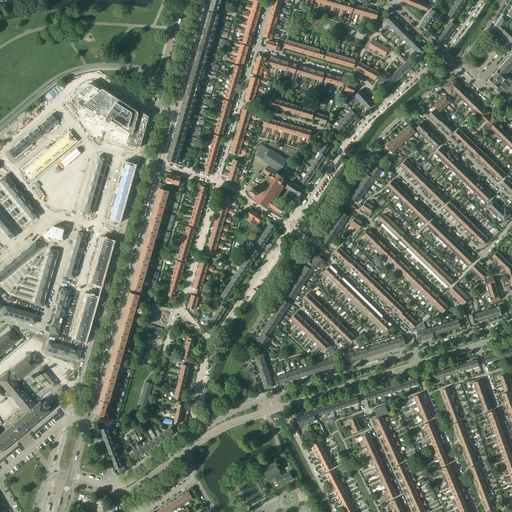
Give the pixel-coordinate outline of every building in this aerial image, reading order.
[(338,8),(341,1),(338,0),(335,0),(332,13),(334,13),(336,7),(338,8)] [(464,5),(455,0),(457,1),(454,6),(460,10),(464,5)] [(281,4),(273,2),(272,7),(286,11),(286,9),(280,7),(281,4)] [(350,3),(345,2),(341,15),(343,16),(345,10),(348,11),(350,3)] [(429,6),(421,2),(419,8),(427,11),(429,6)] [(211,3),(209,10),(218,13),(220,5),(211,3)] [(356,13),(358,14),(360,6),(356,5),(352,18),(354,19),(356,13)] [(443,12),(433,6),(428,14),(428,15),(421,25),(424,27),(425,28),(428,30),(432,23),(435,25),(443,12)] [(460,10),(454,6),(451,9),(450,9),(449,9),(457,15),(460,10)] [(260,11),(246,7),(245,8),(252,10),(251,13),(259,15),(260,11)] [(370,9),(365,8),(361,21),(363,22),(365,16),(368,16),(370,9)] [(457,15),(449,9),(449,10),(450,11),(447,15),(454,20),(457,15)] [(379,12),(374,10),(370,24),(372,24),(374,18),(377,19),(379,12)] [(279,13),(271,11),(270,16),(283,20),(284,18),(278,16),(279,13)] [(219,15),(209,12),(208,14),(209,15),(208,17),(218,20),(219,15)] [(257,19),(243,15),(243,17),(249,19),(248,21),(256,24),(257,19)] [(387,24),(383,29),(381,30),(383,31),(384,30),(394,20),(389,16),(388,18),(386,16),(383,20),(387,24)] [(502,16),(498,21),(505,26),(509,20),(502,16),(503,16),(502,16)] [(218,20),(208,17),(207,20),(207,21),(207,23),(216,26),(218,20)] [(276,22),(268,20),(267,24),(281,28),(281,26),(275,24),(276,22)] [(392,29),(397,23),(394,20),(384,30),(383,31),(385,32),(390,27),(392,29)] [(505,26),(498,21),(498,22),(497,22),(496,24),(497,24),(496,25),(495,26),(495,27),(494,27),(501,34),(507,28),(505,26)] [(450,34),(456,26),(451,22),(448,26),(447,25),(445,26),(447,28),(445,31),(450,34)] [(205,26),(205,28),(215,31),(216,26),(207,23),(206,23),(205,25),(205,26)] [(397,23),(392,29),(394,31),(390,35),(391,37),(401,27),(397,23)] [(255,28),(241,24),(240,26),(247,27),(246,30),(254,32),(255,28)] [(401,27),(391,37),(392,38),(397,33),(399,35),(404,30),(401,27)] [(204,32),(203,34),(213,36),(215,31),(205,28),(204,28),(204,31),(204,32)] [(274,30),(266,28),(265,33),(278,37),(279,35),(273,33),(274,30)] [(507,28),(501,34),(506,38),(511,31),(507,28)] [(404,30),(399,35),(401,37),(397,42),(398,43),(408,33),(404,30)] [(443,43),(450,34),(445,31),(438,39),(443,43)] [(408,33),(398,43),(399,45),(404,40),(406,42),(411,37),(408,33)] [(202,37),(202,39),(212,42),(213,36),(203,34),(202,36),(202,37)] [(294,42),(291,41),(289,49),(294,50),(298,37),(296,36),(294,42)] [(411,37),(406,42),(408,44),(403,48),(405,50),(414,40),(411,37)] [(270,42),(271,39),(268,38),(266,46),(274,48),(275,43),(270,42)] [(201,43),(200,45),(210,47),(212,42),(202,39),(201,39),(201,42),(201,43)] [(304,45),(301,44),(299,52),(303,53),(307,40),(306,39),(304,45)] [(384,56),(389,49),(372,40),(368,47),(384,56)] [(414,40),(405,50),(406,51),(411,47),(412,49),(418,43),(414,40)] [(241,46),(240,49),(247,51),(248,46),(235,42),(235,44),(241,46)] [(314,48),(311,47),(308,54),(313,56),(317,43),(315,42),(314,48)] [(418,43),(412,49),(415,51),(410,55),(412,56),(421,47),(421,46),(418,43)] [(199,48),(198,50),(209,53),(210,47),(200,45),(199,44),(198,48),(199,48)] [(421,47),(412,56),(413,58),(417,53),(422,57),(425,54),(424,53),(426,51),(421,47)] [(335,54),(331,53),(329,60),(334,62),(338,49),(337,48),(335,54)] [(197,53),(197,55),(207,58),(209,53),(198,50),(197,53)] [(345,57),(341,56),(339,63),(344,65),(348,52),(346,51),(345,57)] [(246,56),(232,52),(232,53),(238,55),(237,58),(244,60),(246,56)] [(354,60),(351,59),(349,66),(354,68),(358,54),(356,54),(354,60)] [(196,59),(195,61),(206,64),(207,58),(197,55),(196,55),(195,59),(196,59)] [(257,57),(256,60),(270,64),(270,62),(265,61),(266,58),(259,56),(259,57),(257,57)] [(403,56),(402,58),(411,68),(415,65),(410,59),(407,61),(403,56)] [(411,68),(402,58),(400,59),(404,64),(402,66),(407,71),(411,68)] [(285,61),(280,60),(276,74),(278,75),(280,69),(282,69),(285,61)] [(511,64),(507,60),(503,64),(509,70),(511,66),(511,64)] [(194,64),(194,66),(204,69),(206,64),(195,61),(194,64)] [(363,64),(359,72),(363,74),(369,63),(368,62),(366,66),(363,64)] [(407,71),(402,66),(400,67),(396,63),(395,64),(404,74),(407,71)] [(263,67),(255,64),(254,69),(267,73),(268,71),(262,69),(263,67)] [(404,74),(395,64),(393,65),(397,70),(395,72),(400,78),(404,74)] [(503,64),(499,69),(507,76),(509,74),(507,73),(509,70),(503,64)] [(193,70),(192,72),(202,75),(204,69),(194,66),(193,66),(192,70),(193,70)] [(298,74),(301,75),(303,67),(299,66),(295,78),(297,79),(298,74)] [(371,69),(367,76),(371,78),(377,67),(375,66),(373,70),(371,69)] [(377,67),(371,78),(375,80),(379,73),(377,72),(379,68),(377,67)] [(312,69),(307,68),(303,82),(305,83),(307,77),(309,77),(312,69)] [(400,78),(395,72),(393,74),(389,69),(387,70),(389,73),(397,81),(400,78)] [(495,89),(507,76),(499,69),(486,83),(495,90),(495,89)] [(320,72),(316,71),(312,85),(314,85),(316,79),(318,80),(320,72)] [(191,75),(191,77),(201,80),(202,75),(192,72),(191,72),(191,75)] [(397,81),(389,73),(388,74),(390,76),(388,78),(393,84),(397,81)] [(336,77),(332,75),(328,89),(330,89),(331,83),(334,84),(336,77)] [(393,84),(388,78),(386,80),(382,75),(380,76),(383,79),(383,80),(389,86),(389,87),(393,84)] [(511,80),(507,76),(495,89),(496,90),(501,95),(502,95),(501,96),(503,98),(504,98),(505,99),(505,100),(506,100),(507,102),(508,102),(511,97),(511,80)] [(190,81),(189,83),(199,86),(201,80),(191,77),(190,77),(189,81),(190,81)] [(449,93),(447,95),(451,99),(456,94),(462,88),(459,86),(461,85),(461,84),(454,77),(453,78),(452,79),(443,87),(449,93)] [(345,79),(341,78),(337,92),(339,92),(341,86),(343,87),(344,85),(345,82),(345,79)] [(382,92),(389,86),(383,80),(382,80),(384,83),(379,88),(382,92)] [(66,102),(66,103),(66,104),(74,112),(75,111),(76,112),(79,116),(81,118),(79,119),(89,130),(90,130),(92,127),(96,132),(93,134),(93,135),(93,136),(94,137),(95,137),(100,139),(101,139),(102,138),(103,132),(109,133),(107,140),(107,141),(108,141),(115,143),(116,141),(126,144),(126,146),(136,149),(137,149),(138,149),(138,148),(139,148),(140,143),(141,139),(142,135),(143,131),(144,127),(147,118),(147,117),(147,116),(146,116),(146,115),(119,98),(118,97),(117,97),(117,98),(116,98),(112,96),(112,95),(112,94),(112,93),(94,81),(93,81),(92,81),(91,81),(90,82),(67,101),(66,102)] [(258,84),(250,82),(249,86),(263,90),(263,88),(257,86),(258,84)] [(188,87),(188,89),(198,91),(199,86),(189,83),(188,83),(187,86),(188,87)] [(356,87),(352,85),(346,98),(348,99),(350,93),(353,94),(354,95),(355,93),(354,92),(356,87)] [(187,92),(186,94),(196,97),(198,91),(188,89),(187,88),(187,91),(187,92)] [(463,89),(462,88),(456,94),(461,99),(466,93),(465,92),(465,91),(464,89),(463,89)] [(255,93),(248,90),(246,95),(260,99),(261,97),(255,95),(255,93)] [(357,94),(355,93),(354,95),(355,95),(356,97),(353,100),(355,102),(364,93),(361,90),(357,94)] [(367,97),(364,93),(355,102),(356,103),(359,100),(361,102),(367,97)] [(466,93),(461,99),(465,102),(470,97),(466,93)] [(185,98),(185,99),(195,102),(196,97),(186,94),(185,97),(185,98)] [(451,99),(447,95),(446,94),(442,98),(448,105),(452,101),(451,99)] [(267,106),(273,108),(276,100),(270,98),(271,97),(270,97),(267,106)] [(370,100),(367,97),(361,102),(362,104),(359,107),(357,109),(359,110),(370,100)] [(470,97),(465,102),(469,106),(475,101),(470,97)] [(448,105),(442,98),(437,101),(438,102),(444,108),(448,105)] [(184,103),(183,105),(193,108),(195,102),(185,99),(184,99),(184,102),(184,103)] [(370,100),(359,110),(360,111),(362,110),(365,107),(367,110),(372,105),(371,103),(372,102),(370,100)] [(444,108),(438,102),(437,101),(433,105),(436,108),(438,111),(440,112),(444,108)] [(476,101),(475,101),(469,106),(473,111),(479,105),(478,104),(478,103),(476,101)] [(182,109),(182,110),(192,113),(193,108),(183,105),(182,108),(182,109)] [(483,105),(482,106),(481,107),(479,105),(473,111),(486,123),(491,118),(487,115),(488,114),(490,112),(483,105)] [(302,108),(297,106),(295,114),(301,116),(303,108),(304,106),(303,106),(302,108)] [(428,115),(433,120),(439,114),(437,112),(438,111),(436,108),(428,115)] [(243,109),(242,113),(256,117),(256,115),(250,114),(251,111),(243,109)] [(351,111),(347,115),(353,120),(357,115),(354,112),(350,109),(349,110),(351,111)] [(181,114),(180,116),(190,119),(192,113),(182,110),(181,110),(180,113),(181,114)] [(314,111),(308,110),(306,117),(312,119),(314,111)] [(314,120),(320,122),(323,115),(317,113),(314,120)] [(52,114),(47,118),(53,125),(54,127),(59,123),(52,114)] [(439,114),(433,120),(437,124),(438,124),(443,118),(439,114)] [(328,117),(323,115),(320,122),(326,124),(328,117)] [(353,120),(347,115),(344,118),(343,117),(342,118),(350,124),(353,120)] [(179,120),(179,121),(189,124),(190,119),(180,116),(179,119),(179,120)] [(443,118),(438,124),(441,127),(449,119),(448,117),(445,120),(443,118)] [(491,129),(497,123),(498,122),(492,117),(491,118),(486,123),(482,128),(487,133),(491,129)] [(47,118),(43,122),(49,129),(49,128),(53,125),(47,118)] [(248,120),(241,118),(239,122),(253,126),(254,124),(248,122),(248,120)] [(350,124),(342,118),(342,119),(343,120),(340,124),(346,129),(350,124)] [(273,120),(268,119),(264,133),(266,133),(268,127),(271,128),(273,120)] [(449,119),(441,127),(445,131),(451,125),(448,123),(451,120),(449,119)] [(478,127),(472,121),(471,122),(469,120),(468,121),(476,129),(478,127)] [(178,121),(177,124),(178,125),(177,127),(187,130),(189,124),(179,121),(178,121)] [(281,122),(277,121),(273,135),(275,136),(277,129),(279,130),(281,122)] [(43,122),(38,125),(44,132),(46,134),(50,130),(49,128),(49,129),(43,122)] [(421,123),(414,130),(416,133),(418,131),(420,133),(426,127),(421,123)] [(501,127),(497,123),(491,129),(495,133),(501,127)] [(290,125),(286,124),(282,138),(284,138),(285,132),(288,133),(290,125)] [(346,129),(340,124),(336,127),(336,128),(342,133),(346,129)] [(451,125),(445,131),(449,135),(457,126),(455,124),(453,127),(451,125)] [(38,125),(34,129),(40,136),(44,132),(38,125)] [(414,130),(410,126),(409,125),(405,129),(406,129),(411,135),(414,133),(415,134),(416,133),(414,130)] [(299,128),(294,126),(290,140),(292,141),(294,135),(297,135),(299,128)] [(176,131),(176,132),(185,135),(187,130),(177,127),(176,129),(176,131)] [(245,131),(246,129),(238,127),(237,131),(251,135),(251,133),(249,132),(245,131)] [(430,131),(426,127),(420,133),(425,137),(430,132),(430,131)] [(505,131),(501,127),(495,133),(499,137),(505,131)] [(452,135),(456,138),(463,132),(459,128),(452,135)] [(34,129),(30,133),(35,140),(40,136),(34,129)] [(308,130),(303,129),(299,143),(301,143),(303,137),(305,138),(308,130)] [(411,135),(406,129),(405,129),(402,132),(402,133),(409,140),(410,138),(409,137),(411,135)] [(505,131),(499,137),(503,141),(508,135),(505,131)] [(175,136),(174,138),(184,141),(185,135),(176,132),(175,132),(174,135),(175,136)] [(409,140),(402,133),(402,132),(398,135),(398,136),(404,142),(406,140),(408,143),(410,142),(409,140)] [(430,132),(425,137),(426,139),(425,140),(427,142),(434,135),(430,132)] [(463,132),(456,138),(460,142),(467,136),(463,132)] [(30,133),(25,136),(31,143),(35,140),(30,133)] [(68,134),(64,138),(69,145),(74,141),(68,134)] [(243,137),(236,135),(234,139),(248,143),(249,141),(243,140),(243,137)] [(404,142),(398,136),(398,135),(394,139),(395,140),(403,149),(404,147),(401,144),(404,142)] [(437,139),(434,135),(427,142),(429,143),(430,142),(432,144),(437,139)] [(511,138),(508,135),(503,141),(506,144),(511,138)] [(25,136),(21,140),(28,149),(33,145),(31,143),(25,136)] [(467,136),(460,142),(464,146),(470,139),(467,136)] [(64,138),(59,141),(65,148),(69,145),(64,138)] [(173,142),(172,143),(182,146),(184,141),(174,138),(173,138),(173,140),(173,142)] [(403,149),(395,140),(394,139),(390,142),(391,143),(396,149),(398,147),(401,150),(403,149)] [(441,142),(437,139),(432,144),(434,146),(433,147),(435,149),(441,142)] [(470,139),(464,146),(467,149),(474,143),(470,139)] [(21,140),(17,144),(24,152),(28,149),(21,140)] [(59,141),(55,145),(61,152),(65,148),(59,141)] [(319,152),(320,153),(324,155),(330,146),(325,143),(323,142),(319,148),(321,149),(319,152)] [(396,149),(391,143),(390,142),(386,146),(387,147),(393,154),(395,152),(394,151),(396,149)] [(171,147),(171,149),(181,152),(182,146),(172,143),(171,146),(171,147)] [(474,143),(467,149),(472,153),(478,147),(474,143)] [(17,144),(12,147),(20,156),(24,152),(17,144)] [(241,146),(233,144),(232,148),(246,152),(246,150),(240,148),(241,146)] [(55,145),(51,149),(56,156),(61,152),(55,145)] [(262,161),(280,172),(281,171),(283,173),(284,170),(285,171),(288,166),(288,165),(289,163),(287,161),(288,161),(270,149),(269,150),(262,145),(256,155),(263,160),(262,161)] [(12,147),(8,151),(15,160),(20,156),(12,147)] [(434,154),(438,157),(444,151),(440,147),(434,154)] [(478,147),(472,153),(475,156),(475,157),(474,157),(475,157),(478,154),(482,150),(478,147)] [(51,149),(46,152),(52,159),(56,156),(51,149)] [(169,154),(179,157),(181,152),(171,149),(170,149),(170,151),(170,152),(169,154)] [(478,156),(478,157),(476,159),(477,159),(480,162),(487,155),(483,152),(482,150),(478,154),(478,155),(478,156)] [(444,151),(438,157),(442,161),(448,154),(444,151)] [(46,152),(42,156),(48,163),(52,159),(46,152)] [(315,158),(314,160),(320,163),(325,156),(324,155),(320,153),(317,159),(315,158)] [(167,160),(168,160),(168,161),(168,162),(169,162),(176,164),(176,163),(178,163),(179,157),(169,154),(169,155),(168,160),(167,160)] [(448,154),(442,161),(445,164),(451,158),(448,154)] [(487,155),(480,162),(484,166),(491,159),(487,155)] [(42,156),(38,160),(43,167),(48,163),(42,156)] [(99,156),(97,162),(106,164),(108,158),(99,156)] [(455,161),(451,158),(445,164),(449,168),(455,161)] [(400,166),(404,169),(412,161),(410,159),(408,162),(406,160),(400,166)] [(491,159),(484,166),(488,169),(495,163),(491,159)] [(38,160),(33,163),(39,170),(43,167),(38,160)] [(234,160),(232,166),(239,168),(241,162),(234,160)] [(315,162),(311,168),(315,171),(320,163),(314,160),(314,161),(315,162)] [(412,161),(404,169),(407,173),(413,167),(411,165),(414,162),(412,161)] [(455,161),(449,168),(452,171),(458,165),(455,161)] [(33,163),(29,167),(35,174),(39,170),(33,163)] [(106,211),(105,211),(110,212),(109,218),(118,221),(133,168),(133,166),(124,163),(123,169),(118,168),(116,174),(121,176),(117,188),(112,186),(111,192),(111,193),(116,194),(112,206),(107,204),(107,205),(106,211)] [(214,165),(206,163),(205,168),(206,168),(205,173),(211,175),(214,165)] [(495,163),(488,169),(492,173),(498,166),(495,163)] [(382,171),(375,166),(374,165),(371,170),(372,171),(379,176),(382,171)] [(462,168),(458,165),(452,171),(456,175),(462,168)] [(239,168),(232,166),(230,173),(237,175),(239,168)] [(413,167),(407,173),(411,176),(419,167),(417,166),(415,169),(413,167)] [(498,166),(492,173),(496,177),(502,170),(498,166)] [(29,167),(24,171),(30,178),(35,174),(29,167)] [(273,202),(283,186),(287,181),(283,178),(284,178),(275,172),(275,173),(266,167),(263,172),(268,176),(257,191),(252,188),(250,192),(252,194),(250,196),(271,210),(273,208),(279,212),(282,207),(273,202)] [(419,167),(411,176),(414,179),(420,173),(418,172),(420,169),(419,167)] [(311,168),(306,175),(311,178),(315,171),(311,168)] [(462,168),(456,175),(459,178),(466,172),(462,168)] [(58,169),(47,177),(51,182),(62,174),(58,169)] [(379,176),(372,171),(371,170),(368,175),(369,175),(369,176),(373,179),(375,180),(379,176)] [(502,170),(496,177),(499,180),(506,174),(502,170)] [(420,173),(414,179),(418,183),(426,174),(424,172),(421,175),(420,173)] [(469,175),(466,172),(459,178),(463,182),(469,175)] [(237,175),(230,173),(228,179),(235,181),(237,175)] [(174,176),(168,174),(165,183),(172,185),(174,176)] [(367,174),(363,179),(370,183),(373,179),(369,176),(369,175),(368,175),(367,174)] [(426,174),(418,183),(421,186),(427,180),(425,178),(427,175),(426,174)] [(5,175),(0,179),(0,182),(2,185),(9,179),(5,175)] [(306,185),(311,178),(306,175),(301,182),(306,185)] [(473,179),(469,175),(463,182),(467,185),(473,179)] [(181,177),(177,176),(174,176),(172,185),(178,187),(181,177)] [(500,184),(504,188),(510,181),(506,177),(500,184)] [(9,179),(2,185),(6,190),(13,184),(9,179)] [(363,179),(360,183),(367,188),(370,183),(363,179)] [(427,180),(421,186),(424,189),(433,181),(431,179),(428,182),(427,180)] [(473,179),(467,185),(470,189),(477,182),(473,179)] [(298,187),(290,181),(289,182),(287,181),(283,186),(296,194),(295,196),(298,198),(299,196),(304,188),(299,185),(298,187)] [(389,188),(390,190),(396,184),(392,181),(384,189),(386,191),(389,188)] [(433,181),(424,189),(428,193),(433,187),(431,185),(434,182),(433,181)] [(477,182),(470,189),(474,192),(480,186),(477,182)] [(360,183),(357,188),(364,193),(367,188),(360,183)] [(13,184),(6,190),(10,194),(17,188),(13,184)] [(396,184),(390,190),(392,192),(390,194),(391,196),(399,187),(396,184)] [(160,186),(158,195),(158,196),(167,199),(169,191),(164,190),(164,187),(160,186)] [(433,187),(428,193),(431,196),(440,187),(438,186),(435,189),(433,187)] [(480,186),(474,192),(477,196),(484,189),(480,186)] [(399,187),(391,196),(393,197),(395,195),(397,196),(403,191),(399,187)] [(440,187),(431,196),(435,199),(440,194),(438,192),(441,189),(440,187)] [(17,188),(10,194),(13,198),(20,192),(17,188)] [(357,188),(354,193),(361,198),(364,193),(357,188)] [(487,193),(484,189),(477,196),(481,199),(487,193)] [(403,191),(397,196),(399,198),(396,201),(398,203),(406,194),(403,191)] [(20,192),(13,198),(17,203),(24,197),(20,192)] [(440,194),(435,199),(438,203),(446,194),(445,192),(442,195),(440,194)] [(354,193),(351,198),(358,203),(361,198),(354,193)] [(487,193),(481,199),(485,203),(491,196),(487,193)] [(406,194),(398,203),(400,204),(402,201),(404,203),(410,197),(406,194)] [(446,194),(438,203),(442,206),(447,200),(445,198),(448,196),(446,194)] [(223,195),(222,200),(236,204),(236,202),(230,200),(231,197),(223,195)] [(158,196),(157,198),(155,203),(165,206),(167,199),(158,196)] [(24,197),(17,203),(21,207),(28,201),(24,197)] [(413,201),(410,197),(404,203),(406,205),(403,208),(405,209),(413,201)] [(488,208),(489,210),(496,203),(492,199),(486,205),(489,207),(488,208)] [(361,208),(365,211),(372,201),(370,200),(368,203),(366,202),(361,208)] [(28,201),(21,207),(24,211),(31,206),(28,201)] [(372,201),(365,211),(369,214),(374,207),(372,206),(374,202),(372,201)] [(413,201),(405,209),(407,211),(409,208),(411,210),(417,204),(413,201)] [(444,208),(447,211),(454,205),(450,201),(444,208)] [(155,203),(154,207),(153,210),(163,213),(165,206),(155,203)] [(496,203),(489,210),(493,214),(499,207),(496,203)] [(228,206),(220,204),(219,208),(233,212),(234,210),(227,208),(228,206)] [(420,207),(417,204),(411,210),(413,212),(410,214),(412,216),(420,207)] [(454,205),(447,211),(451,215),(457,208),(454,205)] [(31,206),(24,211),(28,216),(35,210),(31,206)] [(85,206),(83,211),(92,214),(94,208),(85,206)] [(424,211),(420,207),(412,216),(413,218),(416,215),(418,216),(424,211)] [(503,210),(499,207),(493,214),(497,217),(498,216),(502,212),(503,210)] [(457,208),(451,215),(454,218),(461,211),(457,208)] [(505,208),(503,210),(502,212),(508,218),(511,214),(505,208)] [(35,210),(28,216),(32,220),(39,214),(35,210)] [(153,210),(151,217),(161,220),(163,213),(153,210)] [(257,214),(255,212),(255,213),(250,210),(247,215),(249,216),(247,220),(256,226),(262,217),(257,214)] [(427,214),(424,211),(418,216),(420,218),(417,221),(419,223),(427,214)] [(461,211),(454,218),(458,222),(464,215),(461,211)] [(341,212),(338,216),(345,221),(348,216),(341,212)] [(508,218),(502,212),(498,216),(504,222),(508,218)] [(225,215),(218,213),(217,217),(230,221),(231,219),(225,217),(225,215)] [(378,220),(382,223),(390,215),(389,213),(386,216),(384,214),(378,220)] [(431,218),(427,214),(419,223),(420,224),(423,221),(425,223),(431,218)] [(390,215),(382,223),(385,227),(391,221),(389,219),(392,216),(390,215)] [(464,215),(458,222),(461,225),(468,218),(464,215)] [(338,216),(335,221),(342,226),(345,221),(338,216)] [(151,217),(150,224),(159,227),(161,220),(151,217)] [(350,225),(354,228),(359,220),(355,217),(350,225)] [(468,218),(461,225),(464,228),(471,221),(468,218)] [(426,226),(430,230),(436,223),(433,219),(426,226)] [(5,220),(0,224),(0,227),(2,230),(9,224),(5,220)] [(363,223),(359,220),(354,228),(358,231),(363,223)] [(391,221),(385,227),(389,230),(397,221),(396,220),(393,223),(391,221)] [(223,223),(215,221),(214,225),(228,229),(229,228),(222,226),(223,223)] [(335,221),(332,226),(339,231),(342,226),(335,221)] [(397,221),(389,230),(392,233),(398,228),(396,226),(399,223),(397,221)] [(471,221),(464,228),(468,231),(475,225),(471,221)] [(274,232),(277,227),(270,223),(268,222),(267,223),(269,223),(268,224),(269,225),(267,228),(274,232)] [(436,223),(430,230),(433,233),(440,226),(436,223)] [(9,224),(2,230),(6,234),(13,229),(9,224)] [(150,224),(149,227),(147,231),(157,234),(159,227),(150,224)] [(475,225),(468,231),(471,235),(478,228),(475,225)] [(52,226),(43,234),(49,241),(53,238),(61,240),(64,230),(64,229),(64,228),(63,228),(56,226),(55,226),(55,227),(54,226),(53,226),(52,226)] [(332,226),(329,230),(336,235),(339,231),(332,226)] [(443,229),(440,226),(433,233),(436,236),(443,229)] [(398,228),(392,233),(396,237),(404,228),(403,227),(400,229),(398,228)] [(274,232),(267,228),(264,232),(263,231),(262,232),(270,237),(274,232)] [(404,228),(396,237),(399,240),(405,234),(403,232),(406,230),(404,228)] [(478,228),(471,235),(475,238),(481,231),(478,228)] [(13,229),(6,234),(10,239),(16,233),(13,229)] [(443,229),(436,236),(440,240),(446,233),(443,229)] [(220,232),(213,230),(212,234),(225,238),(226,236),(220,234),(220,232)] [(329,230),(326,235),(333,240),(336,235),(329,230)] [(364,242),(365,241),(373,233),(369,230),(363,235),(365,237),(363,240),(364,242)] [(147,231),(146,236),(145,239),(155,242),(157,234),(147,231)] [(481,231),(475,238),(478,241),(485,235),(481,231)] [(77,232),(76,238),(84,240),(86,234),(77,232)] [(270,237),(262,232),(263,233),(260,238),(267,242),(270,237)] [(373,233),(365,241),(367,242),(368,240),(370,242),(376,236),(373,233)] [(450,236),(446,233),(440,240),(443,243),(450,236)] [(405,234),(399,240),(403,243),(410,236),(408,235),(407,236),(405,234)] [(322,240),(329,245),(333,240),(326,235),(322,240)] [(485,235),(478,241),(482,245),(488,238),(485,235)] [(379,240),(376,236),(370,242),(372,244),(371,246),(372,247),(379,240)] [(410,236),(403,243),(406,247),(412,241),(410,239),(411,237),(410,236)] [(450,236),(443,243),(447,246),(453,240),(450,236)] [(218,241),(210,238),(209,243),(223,247),(223,245),(217,243),(218,241)] [(267,242),(260,238),(257,242),(260,244),(258,247),(260,248),(262,245),(264,247),(267,242)] [(88,274),(93,275),(90,284),(96,285),(99,286),(112,242),(103,239),(101,247),(96,246),(94,252),(99,254),(94,269),(89,268),(88,274)] [(145,239),(143,246),(153,249),(155,242),(145,239)] [(35,240),(31,244),(37,251),(41,247),(35,240)] [(372,247),(371,248),(373,250),(375,247),(377,249),(383,243),(379,240),(372,247)] [(412,241),(406,247),(410,250),(418,241),(416,240),(414,243),(412,241)] [(453,240),(447,246),(450,250),(457,243),(453,240)] [(418,241),(410,250),(413,253),(419,248),(417,246),(420,243),(418,241)] [(383,243),(377,249),(379,251),(376,254),(378,255),(379,254),(386,247),(383,244),(383,243)] [(457,243),(450,250),(454,253),(460,246),(457,243)] [(31,244),(26,248),(32,255),(37,251),(31,244)] [(334,253),(337,257),(343,251),(341,249),(344,246),(342,245),(334,253)] [(143,246),(141,253),(151,256),(153,249),(143,246)] [(253,248),(250,252),(256,257),(260,252),(258,251),(260,248),(258,247),(257,246),(255,249),(253,248)] [(460,246),(454,253),(457,256),(464,250),(460,246)] [(215,249),(208,247),(207,251),(218,255),(220,255),(221,254),(219,253),(215,252),(215,249)] [(386,247),(379,254),(380,256),(382,254),(384,256),(389,250),(386,247)] [(419,248),(413,253),(416,257),(425,248),(423,247),(420,249),(419,248)] [(26,248),(22,252),(28,258),(32,255),(26,248)] [(425,248),(416,257),(420,260),(426,254),(424,252),(426,250),(425,248)] [(49,249),(48,255),(56,257),(58,251),(52,250),(50,249),(49,249)] [(343,251),(337,257),(340,260),(349,251),(347,250),(344,252),(343,251)] [(393,254),(389,250),(384,256),(386,258),(383,261),(385,262),(393,254)] [(464,250),(457,256),(461,260),(467,253),(464,250)] [(492,257),(495,261),(504,252),(502,250),(499,253),(497,251),(492,257)] [(349,251),(340,260),(344,263),(349,257),(348,256),(350,253),(349,251)] [(22,252),(18,255),(23,262),(28,258),(22,252)] [(256,257),(250,252),(247,257),(246,256),(245,256),(253,262),(256,257)] [(504,252),(495,261),(499,264),(504,258),(502,256),(505,253),(504,252)] [(141,253),(141,255),(139,260),(149,263),(151,256),(141,253)] [(426,254),(420,260),(424,263),(432,255),(430,253),(427,256),(426,254)] [(467,253),(461,260),(464,263),(471,256),(467,253)] [(393,254),(385,262),(386,264),(389,261),(391,262),(396,257),(393,254)] [(18,255),(13,259),(19,266),(23,262),(18,255)] [(318,255),(312,261),(314,263),(314,264),(317,266),(323,260),(318,255)] [(432,255),(424,263),(427,267),(433,261),(431,259),(433,256),(432,255)] [(253,262),(245,256),(245,257),(246,258),(244,262),(250,266),(253,262)] [(349,257),(344,263),(347,266),(348,265),(355,258),(355,257),(354,256),(351,259),(349,257)] [(471,256),(464,263),(468,266),(474,260),(471,256)] [(355,258),(348,265),(351,269),(356,263),(355,261),(357,258),(356,257),(355,257),(355,258)] [(396,257),(391,262),(393,265),(391,266),(393,267),(400,260),(396,257)] [(504,258),(499,264),(502,267),(510,258),(509,257),(506,260),(504,258)] [(510,258),(502,267),(506,270),(511,266),(511,265),(509,263),(511,260),(510,258)] [(13,259),(9,263),(15,269),(19,266),(13,259)] [(139,260),(138,265),(137,267),(147,270),(149,263),(139,260)] [(314,263),(312,261),(311,260),(307,263),(308,264),(306,266),(312,270),(317,266),(314,264),(314,263)] [(323,260),(317,266),(320,269),(321,268),(322,270),(326,265),(325,264),(326,263),(323,260)] [(393,267),(391,269),(393,270),(396,267),(398,269),(403,264),(400,260),(393,267)] [(433,261),(427,267),(430,270),(439,262),(437,260),(434,263),(433,261)] [(201,261),(199,266),(213,270),(214,268),(208,266),(208,263),(201,261)] [(356,263),(351,269),(354,272),(362,263),(361,261),(358,264),(356,263)] [(250,266),(244,262),(241,266),(239,265),(239,266),(247,271),(250,266)] [(439,262),(430,270),(434,274),(440,268),(438,266),(440,263),(439,262)] [(9,263),(5,266),(10,273),(15,269),(9,263)] [(362,263),(354,272),(357,275),(363,269),(361,267),(364,264),(362,263)] [(472,271),(474,273),(480,267),(476,263),(468,272),(470,273),(472,271)] [(403,264),(398,269),(400,271),(397,274),(399,276),(407,267),(403,264)] [(5,266),(0,270),(6,277),(10,273),(5,266)] [(247,271),(239,266),(238,267),(240,268),(237,272),(244,276),(247,271)] [(305,266),(302,270),(309,275),(312,270),(306,266),(305,266)] [(323,277),(324,278),(333,269),(329,266),(324,272),(325,274),(323,277)] [(137,267),(135,274),(145,277),(147,270),(137,267)] [(407,267),(399,276),(400,277),(403,274),(405,276),(410,270),(407,267)] [(440,268),(434,274),(437,277),(446,268),(444,267),(441,269),(440,268)] [(483,270),(480,267),(474,273),(476,274),(473,277),(475,279),(483,270)] [(363,269),(357,275),(361,278),(369,269),(367,268),(364,271),(363,269)] [(446,268),(437,277),(441,280),(446,274),(444,273),(447,270),(446,268)] [(336,273),(333,269),(324,278),(326,280),(329,277),(330,278),(336,273)] [(369,269),(361,278),(364,281),(369,275),(368,274),(370,271),(369,269)] [(205,275),(206,272),(198,270),(197,274),(211,278),(211,276),(205,275)] [(302,270),(299,275),(306,280),(309,275),(302,270)] [(410,270),(405,276),(406,278),(404,281),(405,282),(414,274),(410,270)] [(487,274),(483,270),(475,279),(476,280),(479,277),(481,279),(487,274)] [(67,271),(65,276),(74,279),(75,273),(67,271)] [(244,276),(237,272),(234,276),(233,275),(232,276),(240,281),(244,276)] [(339,276),(336,273),(330,278),(332,280),(329,283),(331,285),(339,276)] [(446,274),(441,280),(444,284),(453,275),(451,273),(448,276),(446,274)] [(135,274),(133,281),(133,282),(143,285),(145,277),(135,274)] [(369,275),(364,281),(367,284),(375,275),(374,274),(371,277),(369,275)] [(414,274),(405,282),(407,284),(410,281),(412,283),(417,277),(414,274)] [(299,275),(296,279),(303,284),(306,280),(299,275)] [(375,275),(367,284),(370,287),(376,282),(374,280),(377,277),(375,275)] [(453,275),(444,284),(448,287),(453,281),(451,279),(454,276),(453,275)] [(240,281),(232,276),(233,277),(230,281),(237,286),(240,281)] [(339,276),(331,285),(332,286),(335,283),(337,285),(342,279),(339,276)] [(417,277),(412,283),(413,284),(411,287),(412,289),(421,280),(417,277)] [(194,283),(206,286),(208,287),(209,285),(206,284),(202,283),(203,281),(196,278),(194,283)] [(486,286),(495,284),(493,278),(485,281),(486,286)] [(296,279),(293,284),(300,289),(303,284),(296,279)] [(342,279),(337,285),(338,286),(336,289),(337,291),(346,282),(342,279)] [(376,282),(370,287),(373,290),(382,282),(380,280),(377,283),(376,282)] [(421,280),(412,289),(414,290),(417,287),(419,289),(424,284),(421,280)] [(237,286),(230,281),(228,286),(226,285),(234,291),(237,286)] [(133,282),(133,284),(131,289),(141,292),(143,285),(133,282)] [(346,282),(337,291),(339,292),(342,289),(343,291),(349,285),(346,282)] [(382,282),(373,290),(377,294),(382,288),(381,286),(383,283),(382,282)] [(293,284),(290,289),(297,294),(300,289),(293,284)] [(424,284),(419,289),(420,291),(418,294),(419,296),(428,287),(424,284)] [(449,291),(453,294),(461,286),(460,284),(457,287),(455,285),(449,291)] [(234,291),(226,285),(225,286),(227,287),(224,291),(231,296),(234,291)] [(349,285),(343,291),(345,293),(342,295),(344,297),(352,288),(349,285)] [(382,288),(377,294),(380,297),(388,288),(387,286),(384,289),(382,288)] [(461,286),(453,294),(456,298),(462,292),(460,290),(463,287),(461,286)] [(428,287),(419,296),(421,297),(424,294),(425,296),(431,290),(428,287)] [(62,288),(60,294),(70,297),(72,291),(62,288)] [(352,288),(344,297),(345,299),(348,296),(350,297),(355,292),(352,288)] [(388,288),(380,297),(383,300),(389,294),(387,292),(390,290),(388,288)] [(286,294),(293,299),(297,294),(290,289),(286,294)] [(431,290),(425,296),(427,298),(425,300),(426,302),(435,293),(431,290)] [(227,301),(231,296),(224,291),(221,295),(220,294),(219,295),(221,296),(227,301)] [(462,292),(456,298),(460,301),(468,292),(467,291),(464,294),(462,292)] [(130,292),(129,297),(128,299),(138,302),(140,295),(130,292)] [(303,299),(306,302),(313,295),(310,292),(303,299)] [(355,292),(350,297),(351,299),(349,302),(350,303),(359,295),(355,292)] [(468,292),(460,301),(463,305),(469,299),(467,297),(470,294),(468,292)] [(389,294),(383,300),(386,303),(395,294),(393,293),(390,296),(389,294)] [(435,293),(426,302),(428,303),(431,301),(433,303),(438,297),(435,293)] [(60,294),(58,299),(67,302),(69,302),(71,297),(70,297),(60,294)] [(192,294),(190,301),(197,303),(199,297),(194,295),(192,294)] [(395,294),(386,303),(390,306),(395,300),(394,299),(396,296),(395,294)] [(498,294),(490,297),(491,302),(500,300),(498,294)] [(72,330),(77,332),(74,340),(78,341),(84,342),(96,298),(95,298),(92,297),(87,295),(85,303),(80,302),(78,308),(83,310),(79,325),(74,324),(73,324),(72,330)] [(313,295),(306,302),(310,305),(316,298),(313,295)] [(359,295),(350,303),(352,305),(355,302),(356,304),(362,298),(359,295)] [(438,297),(433,303),(434,304),(432,307),(433,309),(442,300),(438,297)] [(35,298),(34,304),(40,306),(42,307),(42,306),(44,301),(35,298)] [(316,298),(310,305),(313,308),(320,302),(316,298)] [(362,298),(356,304),(358,305),(355,308),(357,310),(365,301),(362,298)] [(128,299),(128,300),(126,307),(136,309),(138,302),(128,299)] [(283,299),(280,304),(287,309),(290,304),(283,299)] [(395,300),(390,306),(393,309),(401,301),(400,299),(397,302),(395,300)] [(445,303),(442,300),(433,309),(435,310),(438,307),(440,309),(445,303)] [(188,308),(195,310),(197,303),(190,301),(188,308)] [(365,301),(357,310),(358,311),(361,308),(363,310),(368,304),(365,301)] [(401,301),(393,309),(396,312),(402,307),(400,305),(403,302),(401,301)] [(320,302),(313,308),(316,311),(323,305),(320,302)] [(449,307),(445,303),(440,309),(441,311),(439,314),(440,315),(449,307)] [(280,304),(277,309),(284,313),(287,309),(280,304)] [(368,304),(363,310),(364,311),(362,314),(363,316),(372,307),(368,304)] [(57,305),(55,310),(64,313),(66,313),(67,308),(67,307),(66,307),(65,307),(57,305)] [(224,306),(222,305),(217,312),(222,315),(226,308),(224,306)] [(323,305),(316,311),(320,315),(326,308),(323,305)] [(402,307),(396,312),(399,315),(399,316),(407,308),(408,307),(406,305),(403,308),(402,307)] [(502,305),(496,307),(499,315),(498,315),(499,315),(504,314),(503,308),(502,305)] [(7,316),(9,307),(4,306),(1,314),(7,316)] [(126,307),(124,314),(134,317),(136,309),(126,307)] [(372,307),(363,316),(365,317),(367,314),(369,316),(375,310),(372,307)] [(326,308),(320,315),(323,318),(329,311),(326,308)] [(399,316),(399,315),(398,316),(402,319),(407,313),(406,312),(409,309),(407,308),(399,316)] [(15,309),(12,317),(18,319),(20,310),(15,309)] [(277,309),(273,314),(280,318),(284,313),(277,309)] [(491,309),(485,311),(488,319),(493,317),(491,309)] [(375,310),(369,316),(371,318),(368,320),(370,322),(378,314),(375,310)] [(329,311),(323,318),(326,321),(332,314),(329,311)] [(217,312),(212,319),(217,322),(222,315),(217,312)] [(407,313),(402,319),(405,322),(413,314),(412,312),(409,315),(407,313)] [(480,312),(475,314),(477,322),(483,320),(480,312)] [(34,324),(37,315),(31,313),(29,322),(34,324)] [(290,323),(291,325),(300,316),(296,313),(291,319),(293,320),(290,323)] [(124,314),(123,316),(122,321),(132,324),(134,317),(124,314)] [(273,314),(270,318),(277,323),(280,318),(273,314)] [(332,314),(326,321),(329,324),(336,317),(332,314)] [(378,314),(370,322),(371,324),(374,321),(376,323),(381,317),(378,314)] [(413,314),(405,322),(408,326),(414,320),(412,318),(415,315),(413,314)] [(477,322),(475,314),(469,316),(472,324),(477,322)] [(300,316),(291,325),(293,326),(296,323),(297,325),(303,319),(300,316)] [(336,317),(329,324),(332,327),(339,320),(336,317)] [(381,317),(376,323),(377,324),(374,327),(376,328),(384,320),(381,317)] [(270,318),(267,323),(274,328),(277,323),(270,318)] [(414,320),(408,326),(412,329),(420,320),(418,318),(416,321),(414,320)] [(212,329),(217,322),(212,319),(207,326),(212,329)] [(303,319),(297,325),(299,327),(296,329),(298,331),(306,323),(303,319)] [(456,320),(453,321),(455,329),(461,327),(458,319),(455,319),(456,320)] [(339,320),(332,327),(336,330),(342,324),(339,320)] [(388,323),(384,320),(376,328),(378,330),(380,327),(382,329),(388,323)] [(52,321),(51,327),(59,329),(62,330),(64,324),(61,324),(52,321)] [(122,321),(121,326),(120,328),(130,331),(132,324),(122,321)] [(426,339),(428,338),(426,329),(423,322),(416,328),(417,331),(420,341),(424,340),(426,340),(426,339)] [(448,322),(442,324),(444,332),(450,330),(448,322)] [(267,323),(264,328),(271,332),(274,328),(267,323)] [(306,323),(298,331),(299,333),(302,330),(304,331),(310,326),(306,323)] [(391,326),(388,323),(382,329),(384,330),(381,333),(383,335),(391,326)] [(342,324),(336,330),(339,333),(345,327),(342,324)] [(310,326),(304,331),(306,333),(303,336),(304,337),(313,329),(310,326)] [(51,327),(49,332),(50,333),(58,335),(59,329),(51,327)] [(345,327),(339,333),(342,336),(349,330),(345,327)] [(120,328),(118,336),(128,338),(130,331),(120,328)] [(147,328),(146,332),(161,336),(162,332),(147,328)] [(262,333),(263,334),(268,337),(271,332),(264,328),(261,332),(262,333)] [(431,328),(426,329),(428,338),(430,338),(431,338),(433,338),(433,337),(434,337),(434,336),(431,328)] [(313,329),(304,337),(306,339),(309,336),(310,338),(316,332),(313,329)] [(349,330),(342,336),(345,340),(352,333),(349,330)] [(0,355),(18,340),(11,331),(0,339),(0,355)] [(316,332),(310,338),(312,339),(309,342),(311,344),(319,335),(316,332)] [(268,337),(263,334),(262,333),(259,338),(260,338),(267,343),(270,338),(268,337)] [(352,333),(345,340),(349,343),(355,336),(352,333)] [(398,348),(395,339),(395,336),(394,334),(389,336),(390,338),(389,338),(392,349),(394,348),(395,349),(398,348)] [(319,335),(311,344),(312,345),(315,342),(317,344),(323,338),(319,335)] [(118,336),(116,342),(116,343),(125,346),(128,338),(118,336)] [(403,336),(395,339),(398,348),(403,346),(403,345),(406,344),(405,343),(407,343),(405,337),(403,338),(403,336)] [(184,345),(193,348),(195,339),(188,337),(187,340),(186,345),(184,345)] [(267,343),(260,338),(259,338),(256,343),(255,348),(259,349),(260,345),(264,348),(267,343)] [(326,341),(323,338),(317,344),(318,345),(316,348),(317,350),(326,341)] [(388,338),(384,340),(387,350),(392,349),(389,338),(388,338)] [(48,340),(45,350),(51,352),(53,343),(54,343),(54,342),(54,341),(48,340)] [(382,340),(378,341),(382,352),(387,350),(384,340),(382,340)] [(329,344),(326,341),(317,350),(319,351),(322,348),(323,350),(329,344)] [(378,341),(373,343),(376,354),(382,352),(378,341)] [(125,346),(116,343),(114,350),(124,353),(125,346)] [(373,343),(368,345),(371,355),(376,354),(373,343)] [(17,345),(11,349),(15,354),(20,350),(17,345)] [(64,346),(62,355),(67,357),(70,348),(71,346),(70,346),(65,345),(64,346)] [(184,345),(184,346),(185,347),(184,352),(192,354),(193,348),(184,345)] [(371,355),(368,345),(362,346),(366,357),(371,355)] [(326,351),(328,358),(328,360),(329,360),(331,368),(331,369),(337,367),(336,366),(338,365),(333,348),(331,346),(326,351)] [(366,357),(362,346),(357,348),(360,359),(366,357)] [(360,359),(357,348),(351,350),(352,351),(355,361),(358,360),(358,359),(360,359)] [(75,349),(73,358),(79,360),(81,351),(75,349)] [(114,350),(113,355),(112,357),(121,360),(124,353),(114,350)] [(352,351),(344,353),(347,363),(349,362),(350,363),(355,361),(352,351)] [(184,352),(182,357),(185,358),(184,361),(187,362),(188,359),(190,359),(192,354),(184,352)] [(0,434),(0,451),(16,438),(17,438),(17,437),(20,434),(24,431),(25,431),(25,430),(48,411),(46,408),(49,406),(45,401),(42,403),(40,401),(35,405),(16,383),(39,364),(37,361),(39,359),(35,354),(32,356),(30,354),(8,373),(7,372),(0,377),(0,383),(14,400),(12,402),(22,414),(24,412),(25,413),(17,420),(16,420),(16,421),(8,427),(7,427),(7,428),(0,434)] [(255,359),(256,362),(264,360),(263,354),(258,355),(255,356),(255,357),(255,358),(255,359)] [(112,357),(110,364),(119,367),(121,360),(112,357)] [(477,360),(470,362),(472,368),(479,366),(477,360)] [(187,362),(184,361),(183,364),(182,364),(181,369),(179,369),(189,372),(190,366),(186,365),(187,362)] [(323,361),(318,363),(320,371),(326,369),(323,361)] [(470,362),(462,364),(464,370),(472,368),(470,362)] [(110,364),(108,371),(117,374),(119,367),(110,364)] [(462,364),(455,366),(457,373),(464,370),(462,364)] [(312,365),(307,367),(309,375),(315,373),(312,365)] [(455,366),(448,369),(450,375),(457,373),(455,366)] [(57,384),(42,367),(39,370),(54,387),(57,384)] [(189,372),(179,369),(179,370),(181,371),(179,375),(187,377),(189,372)] [(448,369),(441,371),(443,377),(450,375),(448,369)] [(268,370),(260,373),(261,375),(260,376),(261,377),(261,378),(269,376),(268,370)] [(288,382),(288,381),(285,373),(284,374),(283,370),(279,371),(280,375),(278,376),(280,384),(282,383),(283,384),(288,382)] [(296,370),(291,372),(293,380),(299,378),(296,370)] [(108,371),(107,374),(106,378),(116,381),(117,374),(108,371)] [(436,379),(443,377),(441,371),(434,373),(436,379)] [(269,376),(261,378),(262,379),(261,380),(262,380),(262,381),(263,384),(271,381),(269,376)] [(106,378),(105,383),(104,386),(113,389),(116,381),(106,378)] [(508,378),(500,381),(502,386),(510,383),(508,378)] [(417,379),(408,382),(409,387),(418,384),(417,379)] [(153,384),(145,382),(138,409),(145,411),(153,384)] [(511,387),(510,383),(502,386),(504,391),(511,388),(511,387)] [(104,386),(102,393),(111,396),(113,389),(104,386)] [(61,396),(66,392),(62,387),(57,391),(61,396)] [(382,390),(373,392),(375,398),(384,395),(382,390)] [(183,394),(174,392),(174,393),(175,393),(174,398),(182,400),(183,394)] [(453,392),(443,396),(446,401),(452,398),(451,395),(454,394),(453,392)] [(111,396),(102,393),(100,400),(101,400),(108,402),(108,403),(109,403),(111,396)] [(357,397),(348,400),(350,405),(359,403),(357,397)] [(423,398),(415,401),(416,403),(413,405),(413,407),(424,402),(423,398)] [(108,402),(101,400),(99,407),(106,409),(108,403),(108,402)] [(457,402),(447,406),(450,412),(456,409),(455,406),(458,405),(457,402)] [(175,410),(175,412),(182,413),(184,405),(178,404),(177,411),(175,410)] [(490,404),(482,407),(483,412),(492,409),(490,404)] [(388,413),(386,409),(387,409),(386,406),(385,407),(384,406),(373,410),(377,418),(381,416),(388,413)] [(426,406),(419,409),(420,412),(416,413),(417,415),(428,410),(426,406)] [(106,409),(99,407),(97,413),(100,414),(100,415),(104,416),(105,416),(106,409)] [(306,413),(305,414),(307,423),(315,420),(316,423),(318,422),(317,420),(315,420),(313,412),(306,414),(306,413)] [(461,413),(451,417),(453,422),(460,420),(459,416),(462,415),(461,413)] [(308,424),(307,423),(305,414),(297,416),(298,421),(298,422),(297,422),(298,426),(299,426),(300,427),(308,424)] [(497,414),(489,417),(490,420),(486,421),(487,423),(498,419),(497,414)] [(430,415),(422,418),(423,420),(419,422),(420,424),(431,419),(430,415)] [(374,419),(376,424),(387,419),(386,417),(383,419),(381,416),(377,418),(374,419)] [(358,424),(356,417),(349,420),(351,424),(349,425),(350,426),(348,427),(349,428),(351,427),(352,426),(358,424)] [(387,419),(376,424),(378,428),(385,425),(384,422),(388,421),(387,419)] [(456,429),(466,425),(468,425),(471,424),(470,421),(467,422),(468,423),(465,423),(462,424),(461,421),(454,423),(456,429)] [(500,423),(492,425),(493,428),(489,430),(490,431),(501,427),(500,423)] [(361,430),(358,424),(352,426),(354,433),(361,430)] [(434,425),(426,428),(427,431),(423,432),(424,434),(435,430),(434,425)] [(465,432),(464,429),(467,428),(466,425),(456,429),(458,434),(465,432)] [(171,427),(166,431),(169,436),(175,433),(171,427)] [(391,427),(380,432),(382,436),(389,433),(388,430),(392,429),(391,427)] [(161,434),(165,440),(164,439),(169,436),(166,431),(161,434)] [(503,431),(495,434),(496,437),(492,438),(493,439),(504,435),(503,431)] [(161,434),(156,437),(160,443),(165,440),(161,434)] [(360,441),(361,444),(371,439),(368,434),(362,437),(363,440),(360,441)] [(437,434),(430,437),(430,439),(427,441),(427,443),(439,438),(437,434)] [(395,435),(384,440),(385,444),(393,441),(392,439),(395,437),(395,435)] [(470,436),(460,440),(462,445),(469,443),(467,439),(471,438),(470,436)] [(156,437),(151,440),(155,446),(160,443),(156,437)] [(371,439),(361,444),(362,446),(365,444),(367,448),(373,445),(371,439)] [(151,440),(146,444),(150,449),(155,446),(151,440)] [(506,440),(498,442),(499,445),(495,446),(496,448),(507,444),(506,440)] [(322,441),(320,442),(313,445),(315,449),(322,446),(324,445),(322,441)] [(440,442),(433,445),(434,448),(430,449),(431,451),(442,446),(440,442)] [(398,443),(387,449),(389,453),(397,449),(395,447),(399,445),(398,443)] [(146,444),(141,447),(145,452),(150,449),(146,444)] [(373,445),(367,448),(368,450),(365,452),(366,454),(375,450),(373,445)] [(145,452),(141,447),(139,448),(138,447),(135,449),(136,450),(140,455),(145,452)] [(474,447),(464,450),(466,455),(473,453),(471,450),(475,449),(474,447)] [(509,448),(501,451),(502,454),(498,455),(499,456),(510,452),(509,448)] [(136,450),(131,454),(134,459),(140,455),(136,450)] [(375,450),(366,454),(367,456),(370,455),(371,458),(378,455),(375,450)] [(444,450),(436,453),(437,456),(433,457),(434,459),(445,455),(444,450)] [(402,452),(391,457),(393,461),(400,457),(399,455),(403,453),(402,452)] [(378,455),(371,458),(372,460),(369,462),(370,464),(380,460),(378,455)] [(478,457),(468,461),(470,466),(477,464),(475,461),(479,459),(478,457)] [(511,457),(504,459),(505,462),(501,463),(502,465),(511,461),(511,457)] [(328,459),(321,462),(324,467),(331,463),(328,459)] [(447,459),(440,462),(441,464),(437,466),(438,468),(449,463),(447,459)] [(123,462),(121,463),(120,460),(114,463),(116,469),(122,467),(124,466),(123,462)] [(380,460),(370,464),(371,466),(374,465),(376,468),(382,465),(380,460)] [(282,475),(280,470),(276,461),(260,470),(262,475),(265,474),(267,477),(273,474),(276,478),(275,479),(276,482),(274,483),(276,486),(278,485),(279,486),(293,479),(290,471),(284,474),(283,475),(282,475)] [(396,467),(398,471),(405,468),(404,465),(408,464),(407,462),(396,467)] [(331,463),(324,467),(326,471),(333,468),(331,463)] [(382,465),(376,468),(377,471),(374,472),(375,474),(385,470),(382,465)] [(471,468),(473,473),(482,470),(482,467),(478,468),(477,465),(471,468)] [(451,469),(444,472),(445,475),(441,477),(442,478),(453,473),(451,469)] [(385,470),(375,474),(376,477),(379,475),(380,478),(387,475),(385,470)] [(482,470),(473,473),(475,478),(481,476),(480,473),(483,472),(482,470)] [(411,471),(400,476),(401,480),(409,476),(408,474),(411,472),(411,471)] [(387,475),(380,478),(382,481),(379,482),(380,485),(389,480),(387,475)] [(455,478),(447,481),(448,483),(445,485),(445,486),(457,482),(455,478)] [(414,479),(403,484),(405,488),(413,485),(411,482),(415,480),(414,479)] [(389,480),(380,485),(381,487),(384,485),(385,488),(392,485),(389,480)] [(486,480),(477,484),(479,489),(485,487),(484,483),(487,482),(486,480)] [(392,485),(385,488),(386,491),(383,493),(384,495),(394,491),(392,485)] [(458,486),(451,489),(452,492),(448,493),(449,495),(460,490),(458,486)] [(418,487),(407,492),(409,496),(416,493),(415,490),(419,488),(418,487)] [(394,491),(384,495),(385,497),(388,496),(390,499),(396,496),(394,491)] [(490,491),(481,494),(483,500),(489,497),(488,494),(491,493),(490,491)] [(189,492),(184,495),(189,501),(193,499),(192,497),(189,492)] [(462,494),(454,497),(455,500),(452,502),(452,503),(463,498),(462,494)] [(184,495),(180,497),(185,504),(189,501),(184,495)] [(422,495),(411,500),(413,504),(420,501),(419,498),(423,497),(422,495)] [(180,497),(176,500),(180,507),(185,504),(180,497)] [(389,506),(390,508),(400,503),(397,498),(391,501),(392,504),(389,506)] [(176,500),(172,503),(176,509),(180,507),(176,500)] [(494,501),(485,505),(487,510),(493,508),(492,505),(495,503),(494,501)] [(172,503),(168,505),(171,511),(172,511),(176,509),(172,503)] [(400,503),(390,508),(391,510),(394,509),(396,511),(402,508),(400,503)] [(425,503),(414,508),(416,511),(417,511),(424,509),(423,507),(426,505),(425,503)] [(465,503),(458,506),(459,508),(455,510),(456,511),(467,507),(465,503)]
